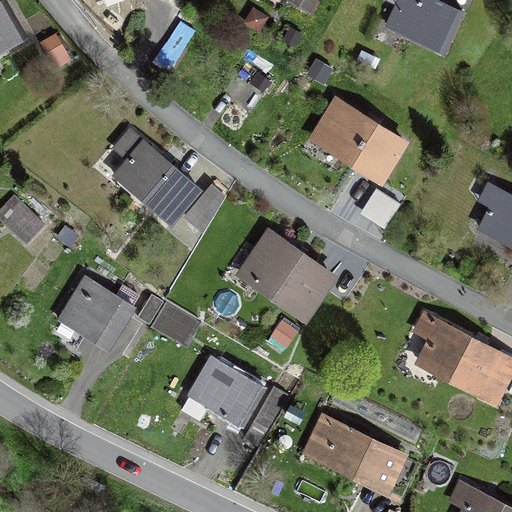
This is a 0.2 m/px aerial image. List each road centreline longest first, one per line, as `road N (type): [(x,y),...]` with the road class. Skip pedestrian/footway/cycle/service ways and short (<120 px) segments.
road 1 (residential): [(511,332),(216,161),(72,31),(49,0)]
road 2 (tertiary): [(0,396),(66,438),(219,511)]
